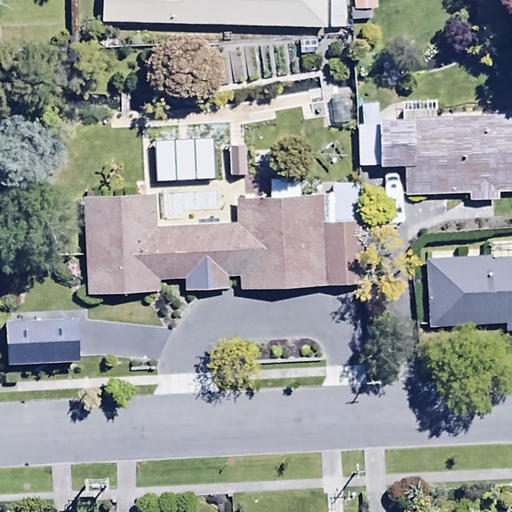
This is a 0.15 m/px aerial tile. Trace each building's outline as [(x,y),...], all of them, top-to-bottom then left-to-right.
[(99,0),(99,25),(232,29),(233,0),(99,0)] [(286,0),(244,0),(243,38),(285,39),(286,0)] [(345,0),(328,0),(328,31),(345,31),(345,0)] [(375,0),(353,0),(353,13),(376,13),(375,0)] [(362,128),(355,128),(355,169),(378,169),(378,173),(403,173),(403,199),(468,199),(468,206),(498,206),(498,198),(511,197),(511,119),(433,119),(433,112),(400,112),(400,120),(378,120),(378,108),(362,108),(362,128)] [(155,200),(82,201),(85,299),(165,297),(165,282),(237,280),(238,292),(362,289),(359,186),(331,187),(331,199),(301,199),(301,183),(270,184),(270,203),(235,204),(235,227),(156,229),(155,200)] [(430,265),(425,265),(427,332),(502,330),(502,335),(511,334),(511,260),(477,262),(477,254),(430,256),(430,265)]
